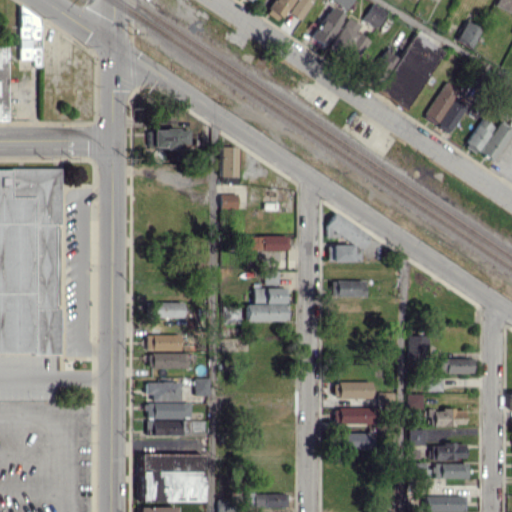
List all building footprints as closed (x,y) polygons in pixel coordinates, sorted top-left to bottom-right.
[(270,0),(263,12),(278,21),(290,0),(270,0)] [(299,19),(309,0),(294,0),(288,13),(299,19)] [(350,0),(329,0),(327,5),(343,13),(350,0)] [(511,0),(495,0),(493,6),(511,13),(511,0)] [(385,12),(370,2),(360,18),(374,28),(385,12)] [(309,40),(324,47),(340,13),(326,6),(309,40)] [(16,59),(31,59),(31,66),(38,66),(39,11),(17,11),(16,59)] [(355,31),(359,25),(345,17),(327,48),(353,63),(367,39),(355,31)] [(469,47),(478,28),(462,21),(454,40),(469,47)] [(441,49),(412,32),(394,63),(385,57),(385,58),(379,54),(363,81),(406,107),(441,49)] [(434,123),(456,89),(444,81),(421,115),(434,123)] [(448,133),(463,104),(450,98),(435,126),(448,133)] [(491,125),(479,118),(462,146),(475,153),(491,125)] [(477,151),(490,159),(510,130),(497,121),(477,151)] [(146,128),(145,147),(187,147),(187,129),(146,128)] [(234,146),(217,146),(216,176),(222,176),(222,184),(233,184),(234,146)] [(0,167),(56,167),(57,354),(0,354),(0,167)] [(217,207),(235,207),(235,193),(217,193),(217,207)] [(358,261),(358,251),(368,234),(331,213),(324,224),(324,236),(325,244),(325,260),(358,261)] [(281,235),(246,234),(246,249),(281,249),(281,235)] [(277,283),(277,271),(261,271),(261,283),(277,283)] [(362,296),(362,280),(330,279),(330,295),(362,296)] [(280,320),(281,287),(250,287),(250,303),(243,303),(243,320),(280,320)] [(180,317),(180,301),(151,301),(151,316),(180,317)] [(178,333),(144,334),(144,349),(178,349),(178,333)] [(405,334),(405,357),(425,357),(426,335),(405,334)] [(185,352),(147,352),(147,368),(185,367),(185,352)] [(436,373),(470,372),(470,357),(436,358),(436,373)] [(192,395),(208,394),(207,377),(191,377),(192,395)] [(440,390),(439,377),(424,377),(424,390),(440,390)] [(149,401),(178,400),(177,381),(142,381),(142,394),(149,394),(149,401)] [(368,398),(369,382),(332,381),(332,397),(368,398)] [(391,391),(375,392),(375,404),(392,404),(391,391)] [(403,408),(421,408),(420,393),(403,394),(403,408)] [(143,417),(187,418),(187,403),(144,402),(143,417)] [(369,423),(369,406),(331,407),(331,423),(369,423)] [(430,425),(462,424),(462,408),(430,408),(430,425)] [(202,419),(177,419),(177,431),(202,431),(202,419)] [(150,434),(177,435),(177,420),(150,420),(150,434)] [(406,444),(423,444),(423,428),(406,428),(406,444)] [(369,432),(335,432),(335,449),(369,449),(369,432)] [(462,459),(463,443),(429,442),(429,458),(462,459)] [(200,454),(138,453),(138,501),(200,501),(200,454)] [(465,477),(465,462),(431,463),(431,478),(465,477)] [(240,492),(240,507),(281,506),(281,492),(240,492)] [(422,511),(463,511),(463,495),(422,495),(422,511)]
